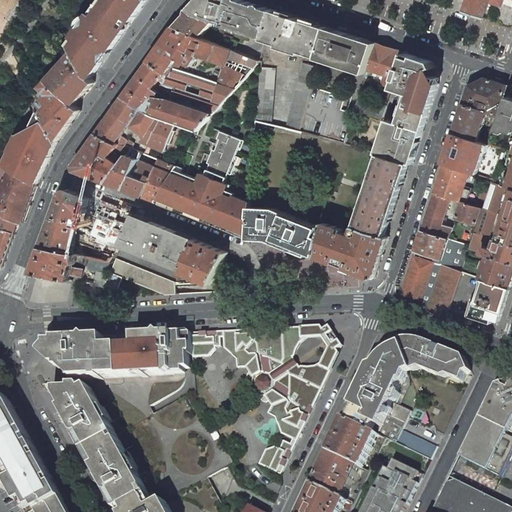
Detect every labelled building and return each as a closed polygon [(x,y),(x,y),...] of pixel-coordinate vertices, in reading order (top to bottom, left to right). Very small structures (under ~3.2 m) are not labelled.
[(147,0),(101,0),(71,42),(74,48),(76,52),(87,70),(85,72),(91,77),(92,78),(124,31),(130,23),(147,0)] [(268,13),(269,8),(244,0),(199,0),(175,26),(179,28),(205,1),(208,0),(221,0),(241,6),(241,4),(268,13)] [(241,4),(241,6),(221,0),(208,0),(205,1),(179,28),(202,37),(218,20),(225,22),(225,24),(260,36),(268,13),(241,4)] [(511,0),(467,0),(464,11),(463,10),(463,12),(485,19),(485,18),(484,17),(489,2),(501,5),(503,2),(508,4),(511,5),(511,0)] [(260,36),(266,38),(276,10),(275,10),(269,8),(268,13),(260,36)] [(329,27),(276,10),(266,38),(266,39),(282,44),(281,47),(319,59),(329,27)] [(262,61),(236,51),(207,39),(202,37),(179,28),(175,26),(168,36),(150,61),(165,73),(168,69),(169,70),(178,57),(191,66),(194,62),(196,64),(199,60),(197,59),(199,55),(227,65),(220,83),(237,89),(262,61)] [(378,43),(329,27),(319,59),(336,64),(335,68),(339,69),(340,65),(367,74),(378,43)] [(233,40),(234,38),(225,35),(224,38),(212,34),(207,39),(236,51),(239,42),(233,40)] [(355,111),(384,119),(393,91),(405,57),(407,53),(378,43),(367,74),(367,76),(371,77),(373,71),(389,77),(388,79),(380,102),(360,96),(355,111)] [(87,70),(76,52),(49,80),(76,104),(91,87),(96,82),(92,78),(91,77),(85,72),(87,70)] [(431,65),(434,62),(407,53),(405,57),(431,65)] [(440,83),(436,76),(427,76),(426,73),(433,69),(431,65),(405,57),(393,91),(405,95),(396,122),(388,120),(377,153),(381,155),(408,163),(411,164),(413,165),(421,142),(416,141),(418,137),(419,138),(420,138),(421,137),(422,137),(423,136),(424,131),(417,129),(422,113),(429,115),(440,83)] [(237,89),(220,83),(175,68),(167,79),(177,86),(173,94),(168,91),(164,96),(159,93),(160,92),(155,87),(165,73),(150,61),(131,86),(124,97),(134,103),(143,108),(145,109),(152,113),(157,116),(162,118),(177,123),(198,130),(237,89)] [(286,129),(300,132),(312,86),(317,67),(303,63),(286,129)] [(257,122),(271,125),(276,68),(261,67),(257,122)] [(427,76),(436,76),(437,68),(433,69),(426,73),(427,76)] [(509,96),(511,88),(511,86),(486,78),(477,82),(470,86),(467,97),(466,99),(455,133),(478,141),(488,112),(496,115),(498,116),(497,118),(501,119),(505,110),(509,96)] [(82,110),(76,104),(49,80),(43,87),(51,94),(39,105),(42,109),(47,119),(59,141),(82,110)] [(341,109),(346,97),(312,86),(300,132),(319,136),(345,143),(354,114),(341,109)] [(134,103),(124,97),(112,114),(98,133),(120,144),(123,145),(125,146),(132,147),(135,143),(129,140),(120,134),(129,122),(146,135),(143,140),(150,144),(150,143),(162,118),(157,116),(152,113),(145,109),(143,108),(134,103)] [(42,109),(34,127),(47,119),(42,109)] [(511,112),(505,110),(501,119),(500,125),(511,129),(511,173),(507,187),(511,188),(511,112)] [(424,131),(429,115),(422,113),(417,129),(424,131)] [(174,129),(177,123),(162,118),(150,143),(163,149),(166,141),(169,142),(171,143),(176,130),(174,129)] [(55,151),(59,141),(47,119),(34,127),(22,134),(19,138),(23,140),(20,147),(17,153),(20,154),(13,169),(39,184),(55,151)] [(227,230),(250,239),(250,236),(251,218),(250,217),(251,208),(251,203),(235,196),(236,193),(224,189),(229,177),(228,177),(229,174),(232,175),(239,157),(237,156),(239,150),(240,150),(244,140),(222,132),(219,139),(221,140),(217,151),(214,150),(209,163),(211,164),(204,181),(175,170),(156,202),(217,226),(227,230)] [(76,170),(107,183),(127,155),(132,147),(125,146),(123,145),(120,144),(98,133),(85,151),(75,166),(76,170)] [(471,172),(478,175),(488,144),(478,141),(455,133),(451,143),(455,144),(453,150),(449,149),(448,155),(455,157),(452,165),(445,163),(445,164),(471,172)] [(17,153),(14,152),(8,165),(13,169),(20,154),(17,153)] [(127,155),(107,183),(156,202),(175,170),(177,166),(159,159),(156,167),(142,161),(138,171),(136,176),(133,174),(134,169),(138,159),(127,155)] [(405,183),(405,181),(405,179),(404,178),(403,177),(408,163),(381,155),(371,185),(376,186),(372,197),(368,196),(358,226),(384,235),(389,220),(390,220),(391,220),(392,220),(393,219),(393,218),(393,217),(393,216),(393,215),(393,214),(392,214),(392,213),(391,213),(394,204),(390,203),(393,192),(398,193),(401,185),(403,185),(403,184),(404,184),(405,183)] [(452,165),(455,157),(448,155),(445,163),(452,165)] [(0,192),(0,202),(1,205),(0,209),(0,225),(17,232),(21,221),(25,222),(32,203),(39,184),(13,169),(8,165),(0,160),(0,183),(3,186),(0,192)] [(471,190),(466,188),(471,172),(445,164),(435,193),(452,199),(460,201),(466,203),(471,190)] [(498,214),(506,187),(492,182),(488,193),(486,200),(483,209),(498,214)] [(393,217),(405,183),(404,184),(403,184),(403,185),(401,185),(398,193),(394,204),(391,213),(392,213),(392,214),(393,214),(393,215),(393,216),(393,217)] [(85,237),(81,227),(81,223),(79,223),(82,211),(88,212),(91,197),(69,188),(64,191),(54,218),(44,246),(79,253),(91,256),(111,261),(117,249),(119,250),(122,244),(136,215),(120,208),(104,246),(93,243),(94,239),(85,237)] [(486,200),(488,193),(481,191),(479,198),(486,200)] [(444,224),(452,199),(435,193),(423,230),(449,238),(454,228),(444,224)] [(457,216),(478,223),(483,209),(466,203),(460,201),(459,203),(461,204),(457,216)] [(303,219),(301,219),(277,209),(273,209),(270,208),(268,209),(251,208),(250,217),(251,218),(250,236),(266,237),(266,233),(271,233),(277,235),(276,239),(290,245),(292,241),(298,244),(297,247),(304,250),(308,232),(304,230),(306,224),(306,221),(305,220),(303,219)] [(489,237),(490,237),(498,214),(483,209),(478,223),(475,232),(489,237)] [(175,265),(187,235),(136,215),(122,244),(175,265)] [(511,244),(511,218),(506,216),(498,240),(511,244)] [(384,235),(387,236),(393,218),(393,219),(392,220),(391,220),(390,220),(389,220),(384,235)] [(318,236),(321,227),(306,221),(306,224),(304,230),(308,232),(304,250),(308,252),(312,249),(318,236)] [(377,277),(390,237),(387,236),(384,235),(358,226),(356,225),(353,235),(347,233),(344,233),(345,231),(344,229),(330,224),(326,223),(322,237),(318,255),(374,278),(375,278),(377,277)] [(0,270),(4,269),(17,232),(0,225),(0,270)] [(463,271),(462,271),(470,249),(471,245),(449,238),(423,230),(416,251),(435,257),(433,263),(414,257),(400,300),(448,318),(463,271)] [(511,262),(511,244),(498,240),(495,239),(492,249),(486,247),(489,237),(475,232),(471,245),(470,249),(489,255),(511,262)] [(175,265),(184,268),(196,239),(195,238),(187,235),(175,265)] [(311,253),(318,255),(322,237),(318,236),(312,249),(308,252),(311,253)] [(297,247),(290,245),(276,239),(271,237),(270,240),(309,256),(311,253),(308,252),(304,250),(297,247)] [(213,283),(229,252),(196,239),(184,268),(183,271),(213,283)] [(76,264),(79,253),(44,246),(42,252),(34,273),(72,280),(73,275),(83,277),(85,268),(75,266),(75,264),(76,264)] [(89,267),(91,256),(79,253),(76,264),(89,267)] [(511,289),(511,285),(511,262),(489,255),(486,263),(482,261),(479,270),(484,271),(481,279),(485,280),(511,289)] [(111,262),(111,261),(91,256),(89,267),(89,268),(98,270),(98,272),(96,285),(105,286),(110,262),(111,262)] [(176,289),(175,282),(117,258),(106,285),(118,289),(123,278),(166,295),(176,294),(176,289)] [(502,318),(511,289),(485,280),(479,299),(474,297),(473,299),(472,299),(467,315),(493,323),(502,318)] [(324,330),(322,326),(304,327),(308,328),(310,331),(311,334),(309,337),(307,338),(323,338),(325,341),(327,339),(326,337),(322,331),(324,330)] [(326,337),(334,332),(330,326),(324,330),(322,331),(326,337)] [(295,356),(297,349),(301,344),(307,338),(309,337),(311,334),(310,331),(308,328),(304,327),(193,333),(194,358),(210,357),(217,349),(217,347),(222,347),(222,338),(225,338),(225,349),(238,360),(239,368),(247,368),(251,372),(249,374),(248,379),(250,382),(253,383),(253,386),(258,394),(261,395),(261,399),(264,402),(267,403),(270,401),(274,407),(270,414),(277,418),(283,434),(294,440),(292,445),(285,441),(281,449),(276,447),(267,450),(260,464),(282,475),(332,369),(333,365),(331,362),(328,361),(325,361),(323,362),(316,366),(309,367),(302,367),(301,367),(294,357),(295,356)] [(331,345),(340,340),(334,332),(326,337),(327,339),(325,341),(328,345),(330,343),(331,345)] [(191,369),(195,369),(194,358),(193,333),(188,333),(176,334),(177,356),(175,357),(176,374),(187,374),(186,369),(191,369)] [(155,339),(155,335),(127,337),(121,339),(115,337),(95,339),(95,342),(84,343),(83,339),(66,349),(58,341),(58,343),(50,344),(51,353),(47,357),(54,363),(61,363),(61,370),(69,369),(69,377),(72,377),(75,377),(76,380),(98,379),(98,380),(104,380),(104,378),(143,376),(143,377),(149,377),(149,376),(176,374),(175,357),(177,356),(176,334),(166,335),(166,338),(155,339)] [(338,349),(343,346),(340,340),(331,345),(335,351),(338,349)] [(442,354),(444,349),(431,343),(424,341),(417,340),(409,340),(403,341),(405,345),(416,372),(422,369),(439,375),(440,372),(460,380),(462,376),(472,372),(466,357),(450,351),(448,357),(442,354)] [(338,349),(335,351),(331,345),(330,343),(328,345),(330,348),(323,362),(325,361),(328,361),(331,362),(333,365),(332,369),(340,353),(338,349)] [(409,374),(416,372),(405,345),(399,347),(409,374)] [(379,435),(386,439),(387,438),(388,439),(398,444),(403,431),(412,412),(401,406),(394,403),(404,381),(401,380),(402,377),(409,374),(399,347),(392,350),(387,353),(383,358),(379,363),(375,369),(371,379),(367,387),(373,390),(370,395),(364,392),(363,392),(362,392),(361,392),(360,393),(353,407),(357,408),(350,422),(379,435)] [(450,351),(444,349),(442,354),(448,357),(450,351)] [(394,403),(401,406),(411,385),(409,374),(402,377),(401,380),(404,381),(394,403)] [(238,375),(226,384),(234,394),(246,386),(238,375)] [(511,378),(505,381),(497,384),(473,433),(475,435),(473,440),(471,439),(461,457),(502,477),(511,456),(511,378)] [(370,395),(373,390),(367,387),(364,385),(363,386),(360,393),(361,392),(362,392),(363,392),(364,392),(370,395)] [(144,491),(147,489),(99,401),(91,387),(86,391),(84,386),(75,387),(75,390),(59,391),(60,397),(66,408),(64,410),(120,511),(126,508),(146,497),(147,496),(144,491)] [(66,408),(60,397),(59,391),(54,391),(64,410),(66,408)] [(0,441),(6,452),(3,461),(14,481),(12,487),(20,501),(26,503),(31,511),(43,511),(65,500),(56,482),(33,440),(12,404),(11,401),(6,404),(4,403),(4,400),(0,399),(0,441)] [(347,420),(350,422),(357,408),(353,407),(347,420)] [(439,416),(441,410),(435,408),(433,413),(439,416)] [(363,469),(379,435),(350,422),(347,420),(331,454),(360,467),(363,469)] [(438,447),(403,431),(398,444),(406,448),(432,460),(438,447)] [(345,500),(360,467),(331,454),(316,486),(345,500)] [(393,511),(406,511),(413,499),(423,479),(390,462),(370,501),(393,511)] [(511,511),(511,507),(457,481),(448,484),(434,511),(511,511)] [(351,511),(354,504),(345,500),(316,486),(303,511),(343,511),(345,509),(351,511)] [(172,511),(168,504),(162,507),(161,505),(153,509),(146,497),(126,508),(128,511),(172,511)] [(67,503),(65,500),(43,511),(71,511),(72,511),(67,503)] [(393,511),(370,501),(364,511),(393,511)]
